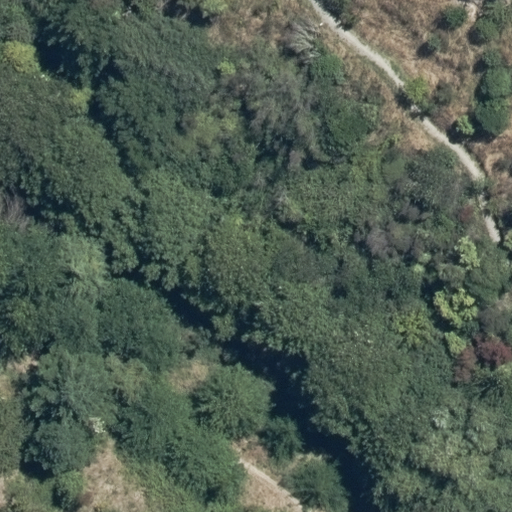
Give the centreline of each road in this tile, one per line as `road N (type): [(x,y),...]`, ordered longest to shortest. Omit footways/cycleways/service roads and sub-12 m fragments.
road 1 (track): [(434,511),(324,355),(244,284),(0,173)]
road 2 (track): [(310,0),(366,70),(429,116),(478,195),(511,278)]
